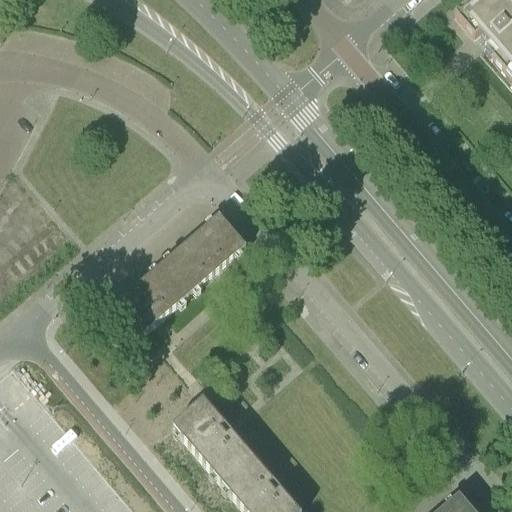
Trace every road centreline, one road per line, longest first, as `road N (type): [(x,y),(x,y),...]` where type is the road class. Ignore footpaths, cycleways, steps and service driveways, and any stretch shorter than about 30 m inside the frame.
road 1 (secondary): [(111,0),(263,121),(511,411)]
road 2 (residential): [(208,168),(463,462)]
road 3 (secondary): [(511,355),(288,99)]
road 4 (residential): [(511,243),(346,50)]
road 5 (residential): [(24,329),(208,168)]
road 6 (residential): [(0,65),(58,70),(101,86),(156,120),(208,168)]
road 7 (residential): [(177,511),(24,329)]
road 8 (secondary): [(288,99),(196,0)]
